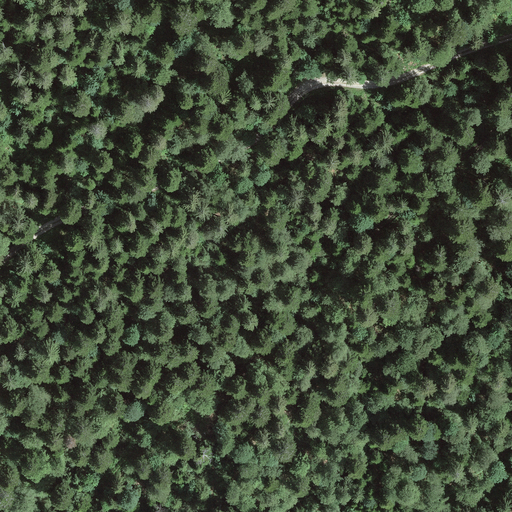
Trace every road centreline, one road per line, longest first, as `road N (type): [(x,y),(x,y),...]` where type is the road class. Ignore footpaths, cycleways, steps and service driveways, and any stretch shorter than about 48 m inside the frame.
road 1 (track): [(511,120),(484,149),(420,184),(333,292),(181,407),(73,511)]
road 2 (track): [(511,35),(389,81),(307,85),(248,145),(76,213),(0,264)]
